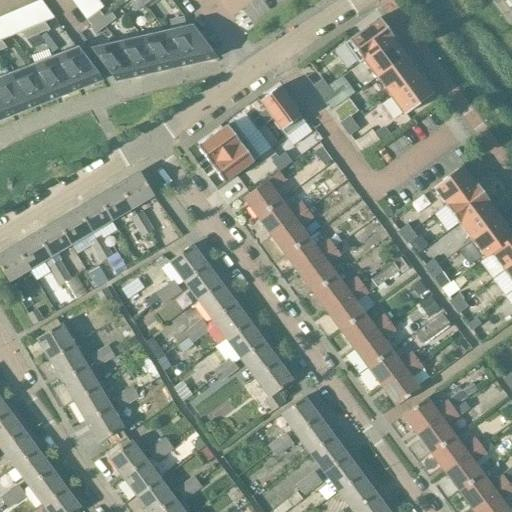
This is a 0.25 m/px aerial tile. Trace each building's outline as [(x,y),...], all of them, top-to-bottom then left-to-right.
[(141,0),(136,0),(129,6),(135,13),(145,5),(141,0)] [(99,11),(86,20),(91,26),(100,20),(103,17),(99,11)] [(103,17),(100,20),(105,27),(115,20),(110,12),(103,17)] [(379,18),(344,44),(359,64),(363,61),(362,60),(392,38),(392,39),(393,38),(385,27),(379,18)] [(91,26),(89,28),(94,35),(105,27),(100,20),(91,26)] [(32,28),(38,35),(49,30),(44,23),(32,28)] [(191,27),(165,33),(189,65),(215,59),(191,27)] [(32,28),(20,33),(25,40),(26,40),(38,35),(32,28)] [(52,53),(58,49),(45,33),(40,37),(52,53)] [(165,33),(141,38),(165,71),(189,65),(165,33)] [(38,35),(26,40),(33,50),(43,42),(38,35)] [(141,38),(117,44),(141,76),(165,71),(141,38)] [(405,57),(392,39),(392,38),(362,60),(363,61),(376,78),(405,57)] [(117,44),(92,49),(116,82),(141,76),(117,44)] [(77,49),(54,58),(78,90),(101,81),(77,49)] [(419,75),(405,57),(376,78),(389,97),(419,75)] [(54,58),(32,66),(56,99),(78,90),(54,58)] [(32,66),(10,75),(34,107),(56,99),(32,66)] [(10,75),(0,78),(0,99),(12,116),(34,107),(10,75)] [(433,94),(419,75),(389,97),(403,116),(433,94)] [(327,86),(322,80),(312,87),(317,93),(327,86)] [(332,93),(327,86),(317,93),(322,100),(332,93)] [(278,88),(259,102),(265,110),(272,120),(285,137),(293,146),(311,133),(304,123),(278,88)] [(0,99),(0,120),(12,116),(0,99)] [(348,99),(331,112),(340,124),(349,116),(350,117),(357,112),(348,99)] [(265,110),(259,115),(266,124),(272,120),(265,110)] [(350,117),(349,116),(340,124),(344,130),(354,123),(350,117)] [(210,166),(245,140),(232,122),(197,148),(210,166)] [(359,129),(354,123),(344,130),(349,137),(359,129)] [(383,126),(375,132),(381,141),(389,135),(383,126)] [(224,184),(259,158),(245,140),(210,166),(224,184)] [(322,147),(314,153),(323,165),(332,159),(322,147)] [(284,153),(278,158),(285,167),(291,163),(284,153)] [(278,172),(285,167),(278,158),(271,162),(278,172)] [(461,167),(432,189),(445,206),(445,207),(475,185),(474,184),(461,167)] [(280,202),(271,190),(284,181),(278,172),(271,178),(264,183),(257,188),(250,193),(243,198),(258,218),(280,202)] [(139,173),(118,185),(131,208),(153,195),(139,173)] [(475,183),(474,184),(475,185),(445,207),(445,206),(444,206),(458,225),(459,225),(458,224),(488,202),(488,203),(489,202),(475,183)] [(111,220),(131,208),(118,185),(97,197),(111,220)] [(90,232),(111,220),(97,197),(77,210),(90,232)] [(258,218),(272,237),(307,211),(301,203),(288,213),(280,202),(258,218)] [(500,220),(488,203),(488,202),(458,224),(459,225),(471,242),(500,220)] [(70,245),(90,232),(77,210),(56,222),(70,245)] [(136,228),(148,221),(142,211),(130,218),(136,228)] [(307,211),(272,237),(285,256),(307,239),(300,229),(313,219),(307,211)] [(511,235),(500,220),(471,242),(484,260),(491,255),(490,254),(511,237),(511,235)] [(153,230),(148,221),(136,228),(141,237),(153,230)] [(49,257),(70,245),(56,222),(36,234),(49,257)] [(412,231),(407,225),(397,232),(402,238),(412,231)] [(417,238),(412,231),(402,238),(407,245),(417,238)] [(36,234),(15,246),(29,269),(49,257),(36,234)] [(336,235),(329,240),(335,248),(337,247),(342,243),(336,235)] [(94,253),(106,246),(101,236),(89,243),(94,253)] [(511,237),(490,254),(491,255),(503,271),(511,264),(511,237)] [(285,256),(299,274),(335,248),(329,240),(328,239),(315,249),(307,239),(285,256)] [(337,247),(335,248),(340,255),(350,248),(345,241),(342,243),(337,247)] [(29,269),(15,246),(0,255),(0,268),(8,282),(29,269)] [(112,255),(106,246),(94,253),(100,262),(112,255)] [(169,262),(184,281),(205,266),(191,246),(169,262)] [(335,248),(299,274),(313,293),(335,277),(327,266),(340,255),(335,248)] [(394,279),(401,274),(408,269),(400,259),(393,264),(371,280),(378,290),(386,285),(384,281),(391,276),(394,279)] [(437,266),(433,259),(423,267),(428,273),(437,266)] [(53,277),(65,270),(60,261),(48,268),(53,277)] [(511,264),(503,271),(511,283),(511,264)] [(198,301),(219,285),(205,266),(184,281),(198,301)] [(442,272),(437,266),(428,273),(432,280),(434,279),(442,272)] [(70,278),(65,270),(53,277),(58,285),(70,278)] [(442,289),(450,283),(442,272),(434,279),(442,289)] [(313,293),(327,312),(362,286),(355,276),(342,286),(335,277),(313,293)] [(173,281),(164,287),(172,298),(181,292),(173,281)] [(418,283),(411,288),(417,297),(424,292),(418,283)] [(212,320),(234,304),(219,285),(198,301),(212,320)] [(362,286),(327,312),(340,330),(362,314),(354,303),(368,293),(362,286)] [(172,298),(164,287),(155,293),(156,294),(159,299),(163,305),(172,298)] [(112,298),(105,288),(95,295),(101,305),(112,298)] [(156,294),(146,301),(149,305),(159,299),(156,294)] [(463,301),(458,294),(448,302),(453,308),(463,301)] [(430,318),(439,311),(430,299),(421,305),(430,318)] [(468,307),(463,301),(453,308),(458,315),(468,307)] [(212,320),(205,325),(209,331),(208,331),(218,345),(226,339),(248,323),(234,304),(212,320)] [(42,319),(36,309),(26,315),(32,325),(42,319)] [(340,330),(354,349),(389,323),(383,315),(370,324),(362,314),(340,330)] [(442,314),(415,333),(422,343),(449,324),(442,314)] [(481,325),(476,318),(466,325),(471,332),(481,325)] [(201,320),(192,326),(200,337),(209,331),(201,320)] [(218,345),(215,348),(225,361),(230,358),(234,364),(241,359),(262,343),(248,323),(226,339),(218,345)] [(389,323),(354,349),(368,368),(390,352),(382,341),(395,331),(389,323)] [(37,339),(49,360),(72,346),(60,325),(37,339)] [(200,337),(192,326),(184,332),(187,337),(192,343),(200,337)] [(183,331),(173,338),(178,344),(187,337),(184,332),(183,331)] [(255,378),(276,362),(262,343),(241,359),(255,378)] [(107,345),(98,350),(105,362),(114,356),(107,345)] [(62,380),(84,367),(72,346),(49,360),(62,380)] [(421,348),(412,355),(416,361),(425,354),(421,348)] [(105,362),(98,350),(88,356),(95,368),(105,362)] [(382,387),(416,361),(412,355),(410,352),(397,362),(390,352),(368,368),(382,387)] [(425,354),(416,361),(422,369),(431,362),(425,354)] [(165,357),(159,360),(165,371),(171,367),(165,357)] [(225,361),(221,365),(229,375),(238,369),(234,364),(230,358),(225,361)] [(422,369),(416,361),(382,387),(396,406),(418,390),(409,378),(422,369)] [(276,362),(255,378),(269,397),(265,400),(273,411),(284,403),(276,392),(291,382),(276,362)] [(229,375),(221,365),(212,371),(220,382),(229,375)] [(74,401),(97,387),(84,367),(62,380),(74,401)] [(511,381),(511,372),(502,379),(506,386),(511,381)] [(471,384),(462,391),(466,397),(475,390),(471,384)] [(131,386),(122,392),(129,403),(138,397),(131,386)] [(86,421),(109,408),(97,387),(74,401),(86,421)] [(461,390),(446,401),(452,409),(467,398),(466,397),(462,391),(461,390)] [(129,403),(122,392),(113,397),(120,409),(129,403)] [(303,398),(281,414),(289,425),(282,430),(284,433),(288,439),(296,434),(317,418),(303,398)] [(467,398),(452,409),(459,417),(460,419),(475,408),(467,398)] [(403,415),(417,435),(452,409),(446,401),(433,410),(425,399),(403,415)] [(109,408),(86,421),(99,443),(121,429),(109,408)] [(452,409),(417,435),(431,454),(453,437),(445,427),(459,417),(452,409)] [(0,447),(22,431),(7,412),(0,417),(0,447)] [(310,453),(331,437),(317,418),(296,434),(310,453)] [(14,467),(36,451),(22,431),(0,447),(14,467)] [(284,433),(276,440),(284,450),(292,444),(284,433)] [(324,472),(346,456),(331,437),(310,453),(324,472)] [(431,454),(445,472),(480,446),(474,438),(460,447),(453,437),(431,454)] [(165,438),(156,444),(164,455),(173,449),(165,438)] [(284,450),(276,440),(267,446),(272,452),(275,457),(284,450)] [(488,441),(480,446),(486,454),(494,449),(488,441)] [(123,477),(144,462),(130,442),(108,458),(123,477)] [(164,455),(156,444),(147,450),(155,462),(164,455)] [(480,446),(445,472),(459,491),(481,475),(473,464),(486,454),(480,446)] [(28,486),(50,470),(36,451),(14,467),(28,486)] [(338,491),(360,475),(346,456),(324,472),(338,491)] [(159,481),(144,462),(123,477),(137,497),(159,481)] [(511,466),(501,474),(502,475),(508,484),(511,481),(511,466)] [(42,505),(64,489),(50,470),(28,486),(42,505)] [(313,472),(304,478),(313,489),(321,482),(313,472)] [(352,510),(374,495),(360,475),(338,491),(352,510)] [(459,491),(473,510),(508,484),(502,475),(488,485),(481,475),(459,491)] [(193,476),(184,483),(192,494),(201,487),(193,476)] [(313,489),(304,478),(296,485),(304,496),(313,489)] [(137,497),(148,511),(156,511),(173,500),(159,481),(137,497)] [(192,494),(184,483),(175,489),(183,500),(192,494)] [(511,489),(508,484),(473,510),(474,511),(508,511),(500,502),(511,493),(511,489)] [(9,491),(17,503),(26,496),(17,485),(9,491)] [(64,489),(42,505),(47,511),(74,511),(79,509),(64,489)] [(0,498),(8,509),(17,503),(9,491),(0,497),(0,498)] [(263,495),(254,501),(262,511),(270,511),(274,510),(263,495)] [(353,511),(386,511),(374,495),(352,510),(353,511)] [(181,511),(173,500),(156,511),(181,511)] [(284,511),(291,507),(287,501),(274,511),(273,511),(284,511)]
